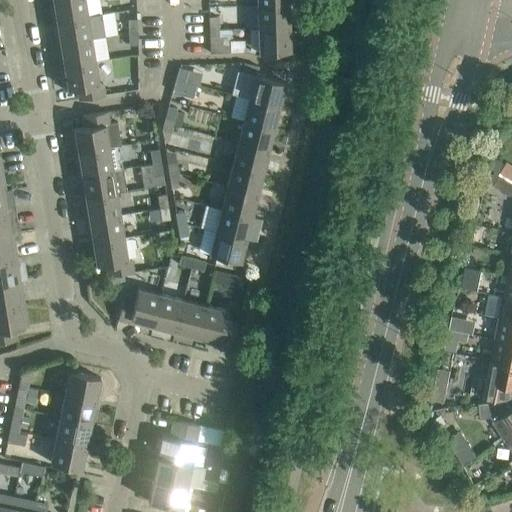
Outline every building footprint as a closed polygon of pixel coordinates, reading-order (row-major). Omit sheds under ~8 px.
[(87,15),(85,0),(49,0),(53,21),(87,15)] [(289,27),(289,4),(257,5),(258,28),(289,27)] [(101,13),(87,15),(53,21),(57,43),(91,38),(91,35),(105,33),(101,13)] [(209,16),(209,29),(218,29),(218,15),(209,16)] [(128,19),(128,32),(137,32),(137,18),(128,19)] [(290,50),(289,27),(258,28),(259,52),(270,51),(290,50)] [(219,37),(218,29),(209,29),(210,52),(231,51),(230,37),(219,37)] [(138,44),(137,32),(128,32),(129,44),(138,44)] [(95,60),(91,38),(57,43),(60,66),(95,60)] [(99,83),(95,60),(60,66),(64,89),(77,87),(79,99),(99,95),(105,95),(102,82),(99,83)] [(188,69),(179,66),(175,79),(184,81),(188,69)] [(285,81),(266,77),(242,71),(236,94),(249,98),(279,105),(285,81)] [(181,93),(184,81),(175,79),(172,90),(181,93)] [(274,127),(279,105),(249,98),(244,120),(274,127)] [(183,112),(176,110),(177,107),(168,105),(165,117),(174,120),(173,124),(180,126),(183,112)] [(117,122),(109,123),(107,110),(82,115),(84,126),(70,128),(74,152),(109,147),(109,146),(121,144),(117,122)] [(171,132),(173,124),(174,120),(165,117),(162,129),(171,132)] [(268,149),(274,127),(244,120),(238,142),(268,149)] [(262,172),(268,149),(238,142),(232,164),(262,172)] [(113,169),(109,147),(74,152),(78,175),(113,169)] [(165,148),(167,163),(169,175),(178,174),(174,151),(165,148)] [(150,150),(152,163),(161,161),(159,149),(150,150)] [(163,174),(161,161),(152,163),(154,175),(163,174)] [(257,194),(262,172),(232,164),(227,186),(257,194)] [(116,192),(113,169),(78,175),(82,197),(116,192)] [(180,186),(178,174),(169,175),(171,188),(180,186)] [(511,181),(503,176),(499,174),(493,185),(511,195),(511,181)] [(251,216),(257,194),(227,186),(221,208),(251,216)] [(5,189),(0,190),(0,213),(9,212),(8,203),(14,202),(11,188),(5,189)] [(120,214),(116,192),(82,197),(85,220),(120,214)] [(158,195),(160,208),(168,206),(166,194),(158,195)] [(170,219),(168,206),(160,208),(162,220),(170,219)] [(246,238),(251,216),(221,208),(216,230),(246,238)] [(175,212),(177,224),(186,223),(184,210),(175,212)] [(11,220),(9,212),(0,213),(0,236),(13,235),(13,234),(19,233),(16,219),(11,220)] [(124,237),(120,214),(85,220),(89,242),(124,237)] [(188,235),(186,223),(177,224),(179,237),(188,235)] [(240,261),(246,238),(216,230),(210,254),(221,256),(240,261)] [(0,259),(17,257),(13,235),(0,236),(0,259)] [(127,259),(124,237),(89,242),(93,266),(106,264),(108,275),(133,271),(131,259),(127,259)] [(191,267),(193,258),(181,255),(179,264),(191,267)] [(18,266),(17,257),(0,259),(0,282),(20,280),(20,279),(27,278),(27,277),(26,277),(24,265),(18,266)] [(205,262),(193,258),(191,267),(203,270),(205,262)] [(214,269),(211,281),(228,285),(231,273),(214,269)] [(511,275),(507,275),(503,296),(511,297),(511,275)] [(0,305),(24,302),(20,280),(0,282),(0,305)] [(152,327),(161,293),(157,292),(138,287),(135,296),(124,293),(118,318),(152,327)] [(174,333),(183,299),(161,293),(152,327),(174,333)] [(511,297),(503,296),(499,317),(511,319),(511,297)] [(196,338),(205,304),(183,299),(174,333),(196,338)] [(28,325),(24,302),(0,305),(0,341),(17,339),(15,327),(28,325)] [(228,310),(209,305),(205,304),(196,338),(231,347),(237,322),(226,319),(228,310)] [(511,319),(499,317),(495,339),(511,341),(511,319)] [(448,329),(446,337),(466,341),(468,333),(448,329)] [(511,341),(495,339),(491,360),(511,364),(511,341)] [(511,364),(491,360),(487,381),(509,386),(507,397),(511,396),(511,364)] [(69,370),(65,389),(65,394),(95,400),(100,376),(69,370)] [(21,371),(19,384),(27,386),(30,373),(21,371)] [(25,398),(27,386),(19,384),(14,406),(23,408),(25,398)] [(435,388),(432,401),(444,403),(447,390),(435,388)] [(28,389),(26,401),(35,403),(38,391),(28,389)] [(91,422),(95,400),(65,394),(60,416),(91,422)] [(505,440),(511,435),(511,396),(507,397),(506,399),(480,403),(482,417),(492,416),(494,420),(493,421),(505,440)] [(21,418),(23,408),(14,406),(9,429),(18,430),(21,418)] [(86,445),(91,422),(60,416),(55,438),(86,445)] [(159,446),(157,457),(191,464),(192,461),(196,440),(199,424),(173,419),(169,436),(162,434),(161,438),(157,437),(155,446),(159,446)] [(199,424),(196,440),(220,445),(223,429),(199,424)] [(27,434),(18,432),(18,430),(9,429),(7,441),(25,445),(27,434)] [(81,468),(86,445),(55,438),(51,462),(62,464),(81,468)] [(469,445),(456,454),(464,467),(478,458),(469,445)] [(205,466),(191,464),(157,457),(153,478),(187,485),(200,488),(202,478),(205,466)] [(0,471),(18,475),(19,471),(20,466),(0,462),(0,471)] [(20,466),(19,471),(43,476),(45,467),(21,462),(20,466)] [(182,507),(187,485),(153,478),(148,500),(167,504),(180,507),(182,507)] [(218,481),(202,478),(200,488),(216,491),(218,481)] [(0,511),(10,511),(14,497),(0,494),(0,511)] [(33,511),(36,502),(14,497),(10,511),(33,511)] [(45,511),(47,504),(36,502),(33,511),(45,511)] [(188,508),(187,511),(197,511),(199,505),(189,503),(188,508)]
